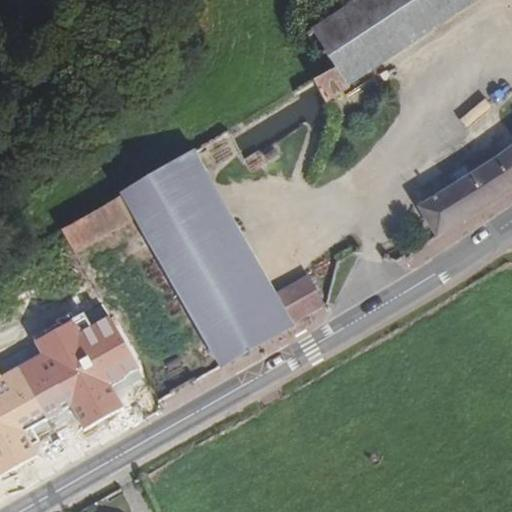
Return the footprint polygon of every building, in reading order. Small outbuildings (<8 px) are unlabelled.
[(355,0),(351,3),(312,30),(334,68),(345,84),(473,0),(355,0)] [(345,84),(334,68),(312,81),(326,103),(349,92),(345,84)] [(511,144),(416,207),(436,238),(511,189),(511,144)] [(136,219),(219,369),(291,327),(274,298),(192,153),(123,196),(136,219)] [(123,196),(63,232),(76,254),(136,219),(123,196)] [(274,298),(291,327),(328,305),(311,277),(274,298)]
